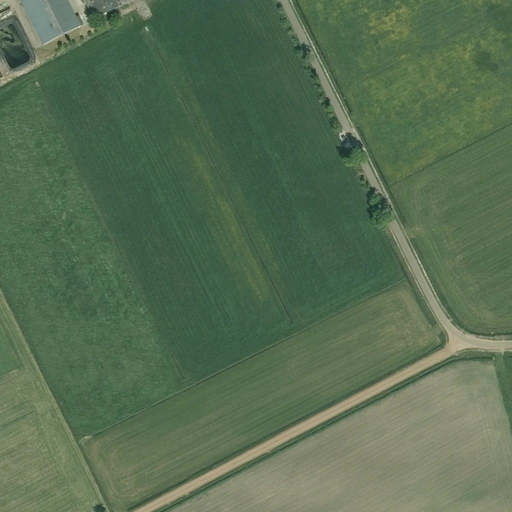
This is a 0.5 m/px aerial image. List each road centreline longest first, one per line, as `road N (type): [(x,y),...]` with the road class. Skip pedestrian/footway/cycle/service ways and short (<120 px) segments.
road 1 (unclassified): [(511,344),(470,344),(450,332),(279,0)]
road 2 (track): [(137,511),(462,341)]
